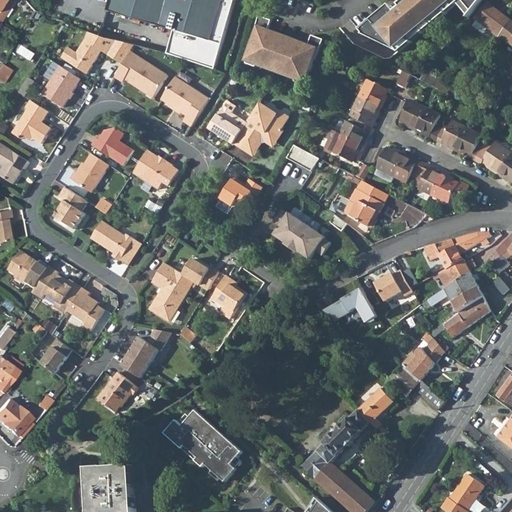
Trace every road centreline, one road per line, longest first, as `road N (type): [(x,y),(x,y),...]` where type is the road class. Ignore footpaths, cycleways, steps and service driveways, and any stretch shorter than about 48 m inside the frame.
road 1 (residential): [(509,218),(440,229),(326,284),(290,291),(196,220),(199,163),(113,107),(88,115),(32,206)]
road 2 (residential): [(4,474),(49,431),(131,310),(122,286),(45,237),(32,206)]
road 3 (tertiary): [(511,330),(394,511)]
road 4 (residential): [(510,210),(501,192),(382,131)]
